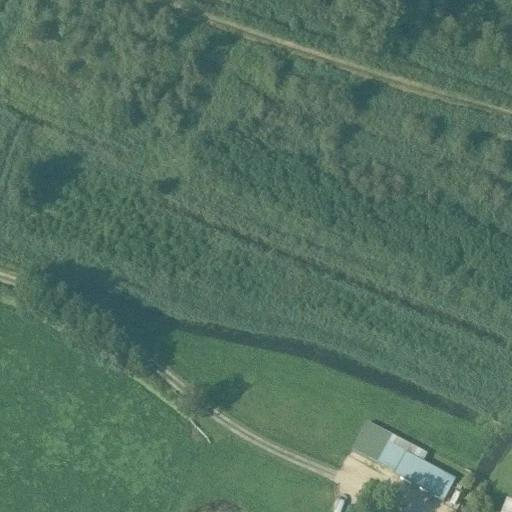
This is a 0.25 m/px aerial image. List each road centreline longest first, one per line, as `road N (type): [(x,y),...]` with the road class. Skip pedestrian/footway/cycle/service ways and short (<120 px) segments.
road 1 (track): [(511,323),(170,176),(165,165),(199,122),(245,35),(138,0)]
road 2 (track): [(245,35),(511,122)]
